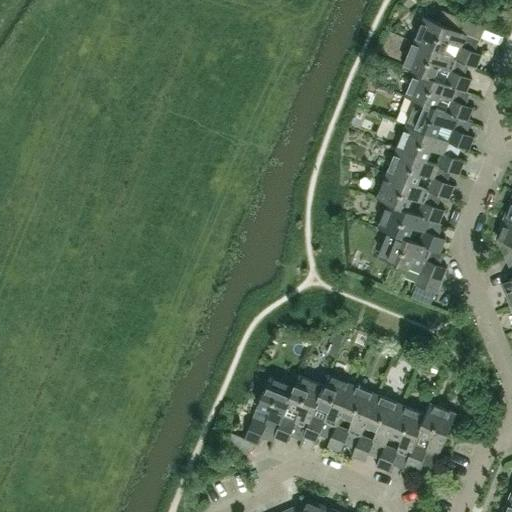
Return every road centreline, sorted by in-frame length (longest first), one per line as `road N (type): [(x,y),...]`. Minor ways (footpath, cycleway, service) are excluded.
road 1 (residential): [(511,382),(459,249),(499,150),(511,145)]
road 2 (residential): [(217,511),(272,488),(267,475),(298,461),(390,497),(396,511)]
